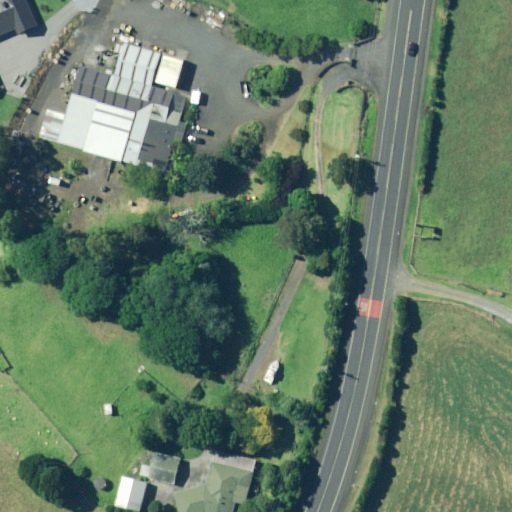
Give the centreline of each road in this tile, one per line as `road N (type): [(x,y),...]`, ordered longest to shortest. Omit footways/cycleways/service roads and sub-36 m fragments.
road 1 (secondary): [(406,0),(360,362),(316,511)]
road 2 (unknown): [(398,64),(328,69),(318,94),(322,186),(312,229),(212,430)]
road 3 (unknown): [(40,177),(139,194),(224,182),(249,161),(310,46),(401,36)]
road 4 (unknown): [(118,5),(255,49),(310,46)]
road 5 (track): [(374,276),(471,297),(511,319)]
